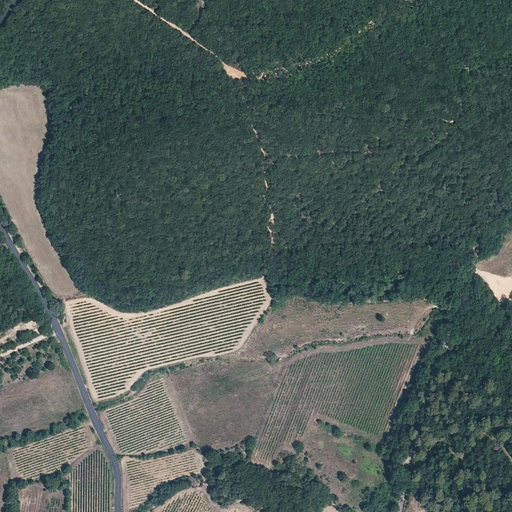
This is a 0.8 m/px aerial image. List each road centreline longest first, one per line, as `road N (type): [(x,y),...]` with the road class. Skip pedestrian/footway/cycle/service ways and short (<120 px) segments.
road 1 (tertiary): [(0,227),(51,313),(114,460),(117,511)]
road 2 (unclassified): [(399,511),(444,348)]
